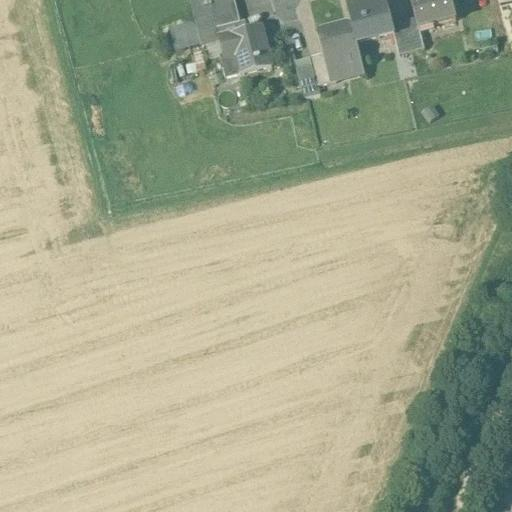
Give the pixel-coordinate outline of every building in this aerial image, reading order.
[(233,0),(232,0),(210,6),(213,19),(237,13),(233,0)] [(450,0),(409,0),(416,23),(419,33),(457,24),(450,0)] [(386,3),(348,13),(352,29),(357,49),(358,49),(394,40),(395,39),(393,29),(386,3)] [(210,6),(192,10),(195,23),(213,19),(210,6)] [(237,13),(213,19),(217,32),(240,26),(237,13)] [(213,19),(195,23),(198,37),(217,32),(213,19)] [(416,23),(404,26),(412,56),(424,52),(419,33),(416,23)] [(404,26),(393,29),(395,39),(394,40),(399,59),(412,56),(404,26)] [(352,29),(318,38),(323,58),(330,88),(365,79),(358,49),(357,49),(352,29)] [(217,32),(198,37),(201,50),(221,46),(220,43),(217,32)] [(262,32),(220,43),(221,46),(225,61),(236,58),(242,80),(272,72),(262,32)] [(225,61),(222,61),(228,84),(242,80),(236,58),(225,61)] [(323,58),(311,62),(318,91),(330,88),(323,58)]
